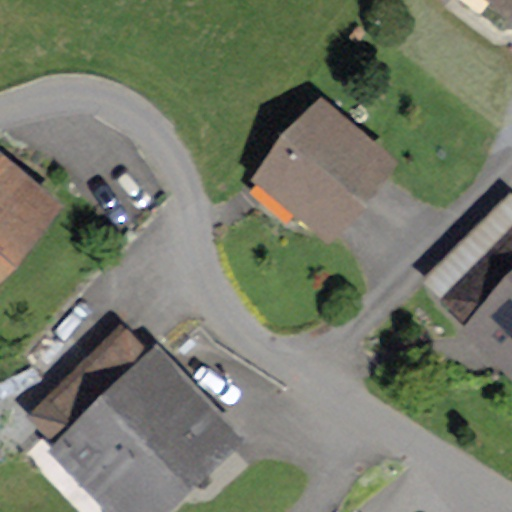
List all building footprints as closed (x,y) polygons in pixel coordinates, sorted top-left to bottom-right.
[(511,0),(497,0),(511,11),(511,0)] [(400,164),(322,95),(255,169),(333,238),(400,164)] [(0,285),(71,212),(0,144),(0,285)] [(511,200),(425,292),(511,374),(511,200)] [(168,511),(247,441),(158,345),(53,441),(118,511),(168,511)]
